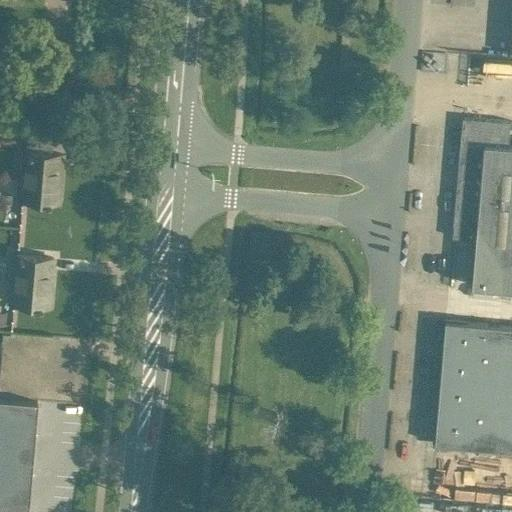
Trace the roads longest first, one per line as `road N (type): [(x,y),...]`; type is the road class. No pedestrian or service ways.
road 1 (secondary): [(134,511),(165,197)]
road 2 (unclassified): [(358,511),(380,218)]
road 3 (unclassified): [(385,167),(168,147)]
road 4 (unclassified): [(165,197),(380,218)]
road 5 (unclassified): [(385,167),(399,0)]
road 6 (secondary): [(168,147),(181,0)]
road 7 (unknown): [(511,306),(375,289)]
road 8 (unknown): [(392,81),(511,96)]
